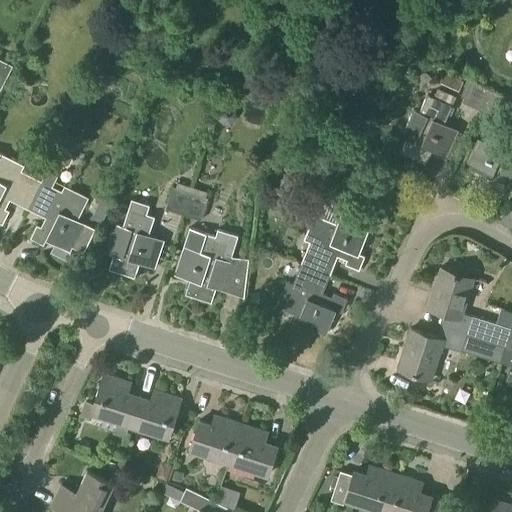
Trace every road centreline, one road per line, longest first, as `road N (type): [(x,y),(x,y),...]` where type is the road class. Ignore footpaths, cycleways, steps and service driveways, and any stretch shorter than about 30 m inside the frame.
road 1 (residential): [(335,402),(430,224),(462,219),(511,246)]
road 2 (residential): [(335,402),(98,331)]
road 3 (residential): [(98,331),(11,511)]
road 4 (residential): [(511,459),(335,402)]
road 5 (residential): [(284,511),(335,402)]
